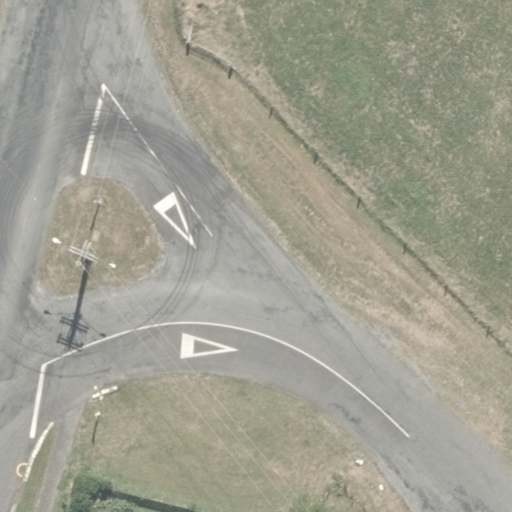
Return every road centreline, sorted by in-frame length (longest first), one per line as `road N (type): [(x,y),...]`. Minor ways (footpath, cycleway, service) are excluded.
road 1 (residential): [(62,19),(181,182),(309,332)]
road 2 (residential): [(309,332),(207,319),(139,327),(0,382)]
road 3 (residential): [(309,332),(505,511)]
road 4 (residential): [(0,259),(62,19)]
